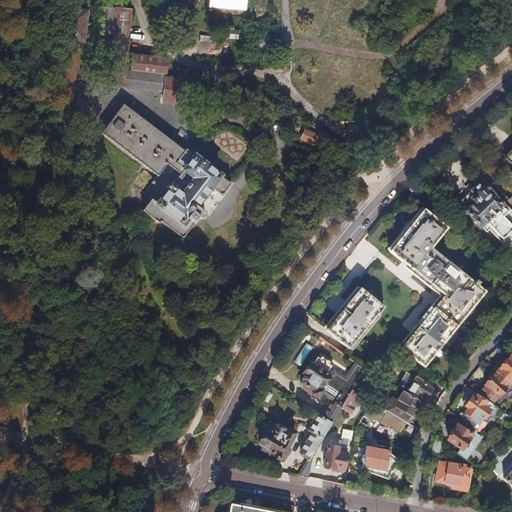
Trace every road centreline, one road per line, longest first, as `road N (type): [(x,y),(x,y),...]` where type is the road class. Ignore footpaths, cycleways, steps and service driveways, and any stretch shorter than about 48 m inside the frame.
road 1 (unknown): [(172,469),(247,328),(313,235),(431,111),(511,49)]
road 2 (unclassified): [(511,76),(379,197),(286,310),(204,450),(203,473)]
road 3 (unclassified): [(402,511),(203,473)]
road 4 (track): [(172,469),(0,435)]
